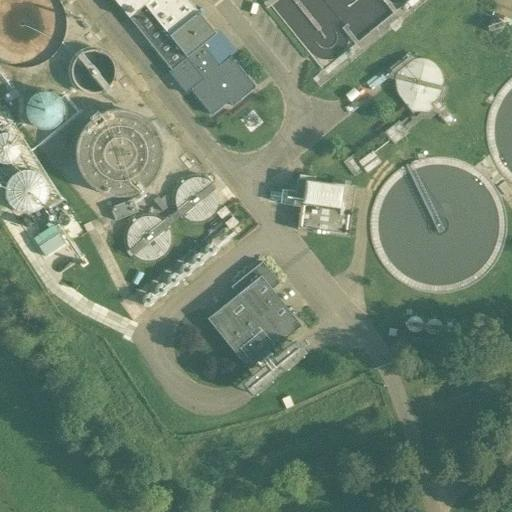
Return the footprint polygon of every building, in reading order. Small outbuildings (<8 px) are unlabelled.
[(0,0),(0,62),(6,66),(17,69),(29,68),(40,64),(50,58),(58,49),(63,38),(65,27),(64,15),(60,4),(57,0),(0,0)] [(219,67),(201,45),(214,35),(186,0),(114,0),(171,71),(169,73),(186,94),(190,91),(210,116),(228,102),(231,106),(254,88),(230,58),(219,67)] [(72,77),(75,84),(80,90),(87,93),(95,94),(103,92),(109,87),(113,80),(114,73),(113,65),(109,58),(103,53),(95,51),(87,52),(80,55),(75,61),(72,69),(72,77)] [(383,133),(393,145),(408,133),(407,131),(423,119),(429,119),(436,114),(445,125),(451,126),(453,125),(453,118),(441,101),(445,97),(448,87),(443,86),(442,79),(440,72),(435,66),(429,62),(422,59),(417,59),(413,60),(408,53),(379,76),(382,79),(394,81),(394,87),(396,94),(408,110),(411,113),(419,114),(403,127),(398,121),(383,133)] [(60,111),(60,110),(59,105),(57,99),(53,93),(50,90),(45,88),(41,86),(36,85),(27,87),(23,89),(19,92),(16,94),(14,99),(12,104),(11,108),(11,113),(13,118),(15,122),(18,127),(25,132),(30,133),(35,134),(39,134),(44,132),(52,128),(55,124),(58,120),(59,114),(60,111)] [(76,161),(79,171),(85,181),(94,189),(104,194),(116,197),(127,196),(138,192),(148,185),(155,176),(160,165),(162,154),(160,142),(156,132),(149,123),(140,116),(130,112),(120,110),(109,111),(99,115),(90,121),(82,129),(78,139),(75,150),(76,161)] [(0,201),(19,220),(49,189),(0,140),(0,201)] [(361,161),(360,158),(343,161),(345,174),(366,169),(364,161),(361,161)] [(175,204),(178,211),(183,217),(190,221),(198,221),(206,219),(212,214),(216,207),(218,199),(216,191),(211,184),(205,180),(197,178),(189,179),(182,183),(177,189),(175,196),(175,204)] [(304,180),(296,232),(347,239),(355,187),(304,180)] [(132,202),(110,205),(112,217),(134,214),(132,202)] [(126,241),(129,249),(134,255),(141,259),(149,261),(157,259),(163,254),(168,248),(170,240),(169,232),(164,225),(158,220),(151,217),(143,217),(136,221),(130,226),(127,233),(126,241)] [(174,288),(233,231),(222,220),(163,277),(174,288)] [(303,327),(260,275),(204,319),(247,372),(303,327)]
